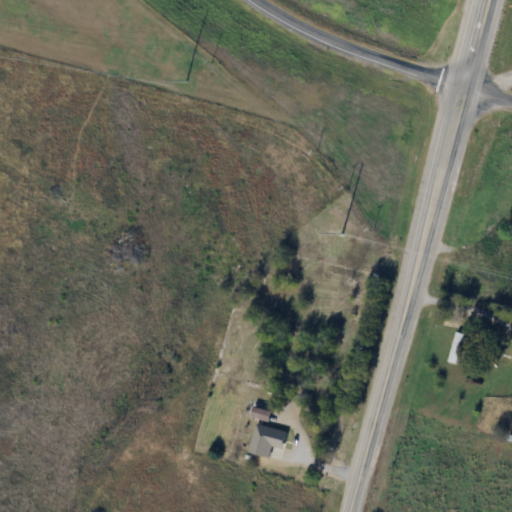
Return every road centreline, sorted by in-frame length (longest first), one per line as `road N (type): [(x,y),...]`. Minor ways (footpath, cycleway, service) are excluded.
road 1 (secondary): [(346,511),(481,0)]
road 2 (trunk): [(255,0),(347,52),(459,87)]
